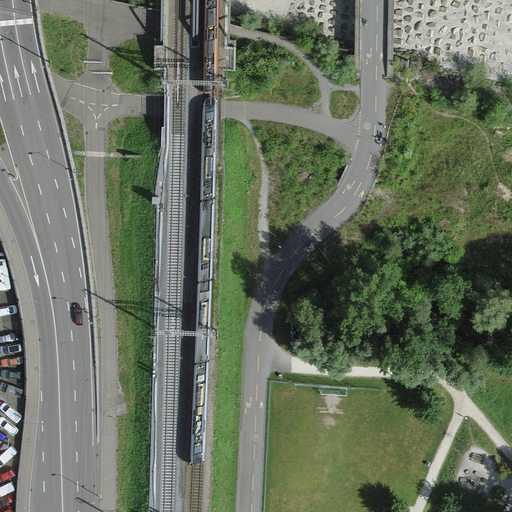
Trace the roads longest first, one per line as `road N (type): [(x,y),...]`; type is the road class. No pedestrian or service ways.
road 1 (primary): [(58,329),(53,213),(2,0)]
road 2 (primary): [(63,511),(58,329)]
road 3 (primary): [(0,179),(58,329)]
